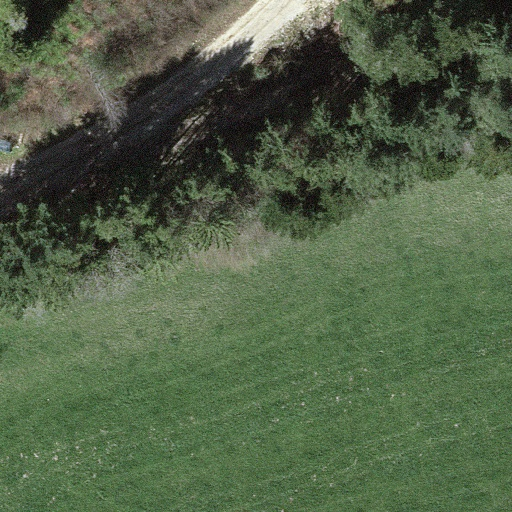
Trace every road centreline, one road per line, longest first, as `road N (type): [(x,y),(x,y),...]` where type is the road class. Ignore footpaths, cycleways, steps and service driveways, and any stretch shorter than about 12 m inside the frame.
road 1 (track): [(0,174),(41,172),(254,114),(511,13)]
road 2 (track): [(0,201),(159,104),(285,0)]
